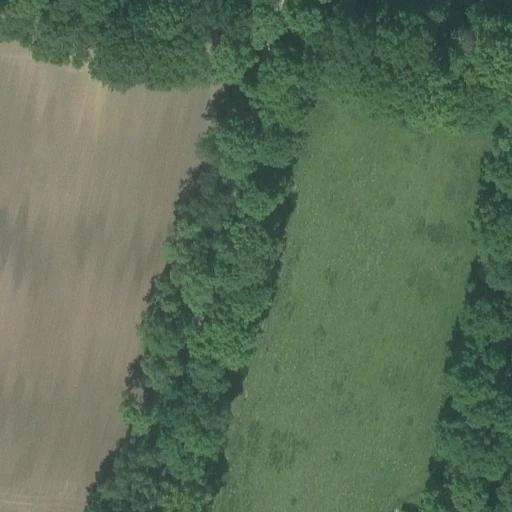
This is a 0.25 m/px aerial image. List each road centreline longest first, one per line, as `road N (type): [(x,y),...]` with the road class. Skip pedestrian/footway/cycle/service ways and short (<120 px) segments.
road 1 (track): [(225,0),(438,36),(511,63)]
road 2 (track): [(487,511),(511,372)]
